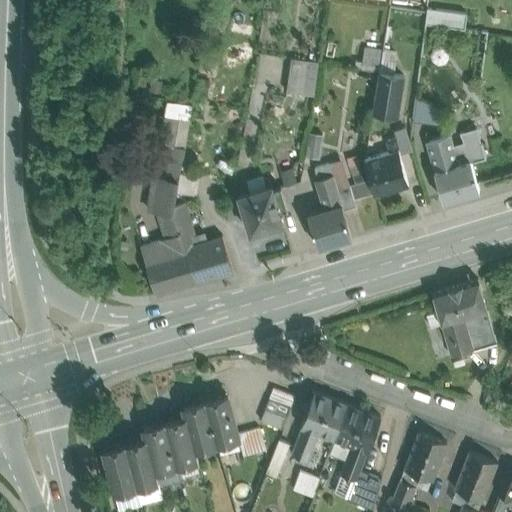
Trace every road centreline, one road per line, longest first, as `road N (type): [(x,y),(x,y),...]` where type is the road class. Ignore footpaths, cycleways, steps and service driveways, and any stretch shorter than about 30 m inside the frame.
road 1 (unclassified): [(127,423),(177,391),(244,374),(269,380),(277,360),(511,439)]
road 2 (primary): [(237,311),(511,233)]
road 3 (primary): [(237,311),(155,318),(89,312),(43,283),(7,236)]
road 4 (tertiary): [(8,0),(7,236)]
road 5 (primary): [(22,374),(237,311)]
road 6 (tertiary): [(7,236),(22,374)]
road 7 (tertiary): [(50,502),(22,374)]
